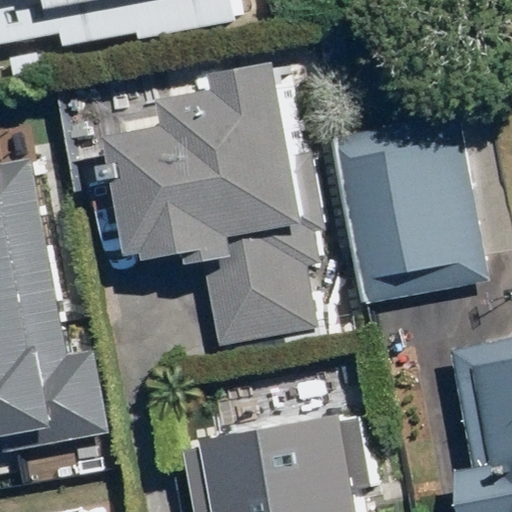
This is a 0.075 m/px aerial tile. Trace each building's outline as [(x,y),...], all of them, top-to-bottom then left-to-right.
[(0,0),(0,43),(80,28),(84,45),(155,31),(156,37),(253,18),(249,0),(0,0)] [(315,153),(297,55),(229,68),(232,84),(180,94),(185,121),(127,132),(149,250),(162,248),(164,256),(217,246),(235,344),(337,325),(326,262),(341,260),(335,229),(345,227),(331,150),(315,153)] [(505,279),(473,110),(353,133),(385,301),(505,279)] [(0,437),(27,433),(29,446),(121,430),(107,349),(83,353),(48,153),(0,161),(0,437)] [(511,511),(511,336),(468,345),(491,460),(474,463),(483,511),(511,511)] [(374,511),(366,464),(387,461),(377,406),(222,433),(225,454),(201,458),(210,511),(374,511)]
